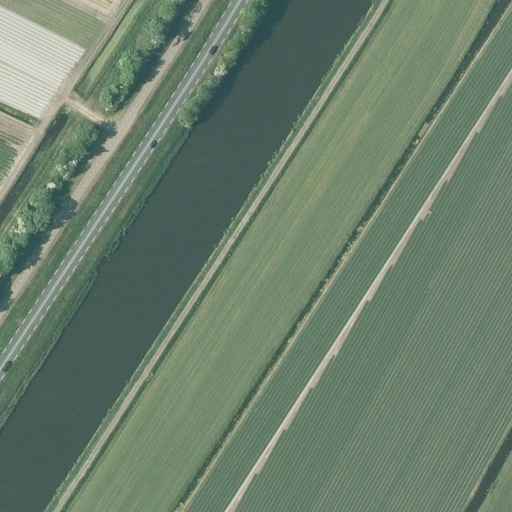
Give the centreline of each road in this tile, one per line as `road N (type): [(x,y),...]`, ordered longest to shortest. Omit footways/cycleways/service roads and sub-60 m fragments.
road 1 (track): [(53,511),(384,0)]
road 2 (primary): [(0,370),(240,0)]
road 3 (unclassified): [(204,0),(0,311)]
